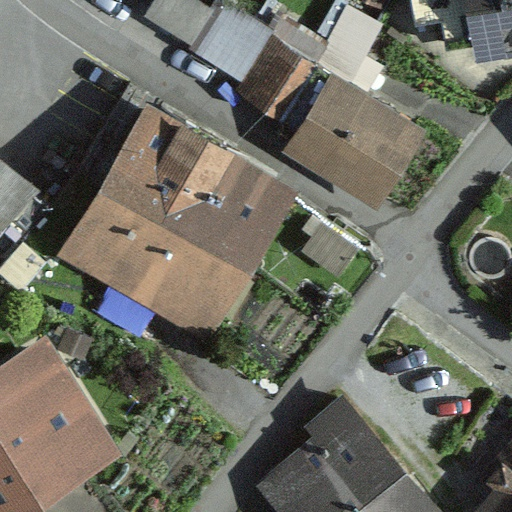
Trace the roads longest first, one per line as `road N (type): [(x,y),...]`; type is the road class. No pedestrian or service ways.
road 1 (residential): [(40,0),(411,249)]
road 2 (residential): [(215,511),(399,265)]
road 3 (residential): [(411,249),(511,123)]
road 4 (residential): [(399,265),(511,352)]
